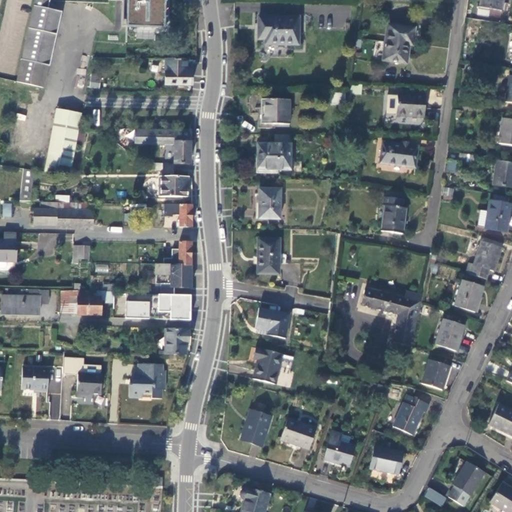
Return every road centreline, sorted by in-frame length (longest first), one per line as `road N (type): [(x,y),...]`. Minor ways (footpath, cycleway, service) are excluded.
road 1 (residential): [(187,448),(391,507),(405,500),(446,425)]
road 2 (tertiary): [(216,291),(210,0)]
road 3 (residential): [(427,247),(461,0)]
road 4 (residential): [(187,448),(0,432)]
road 5 (tertiary): [(187,448),(216,291)]
road 6 (residential): [(446,425),(511,285)]
